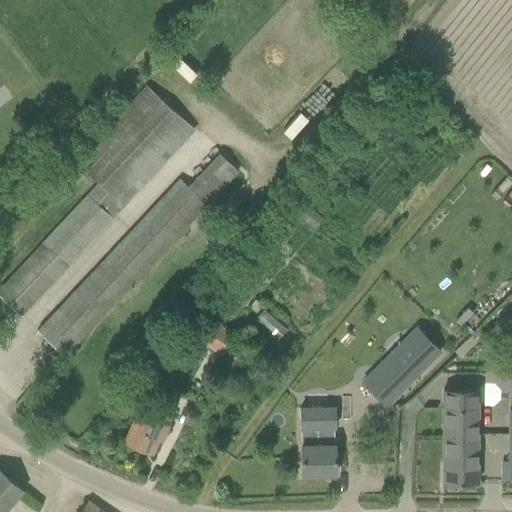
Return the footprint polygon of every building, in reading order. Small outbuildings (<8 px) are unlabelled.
[(99,183),(123,205),(194,129),(147,85),(76,161),(99,183)] [(48,354),(58,363),(64,356),(206,204),(188,187),(180,179),(37,330),(55,347),(48,354)] [(20,315),(112,217),(87,195),(0,288),(0,295),(13,308),(20,315)] [(323,218),(308,205),(298,215),(314,229),(323,218)] [(249,306),(256,312),(262,305),(255,299),(249,306)] [(511,338),(511,329),(502,319),(492,328),(507,344),(511,338)] [(210,320),(198,338),(221,354),(233,335),(210,320)] [(471,335),(454,351),(460,357),(477,341),(478,342),(486,335),(479,327),(471,334),(471,335)] [(416,328),(403,341),(391,354),(363,381),(386,404),(439,351),(416,328)] [(150,389),(146,399),(158,404),(162,394),(150,389)] [(443,437),(477,437),(477,390),(444,390),(444,407),(443,437)] [(158,438),(162,440),(176,407),(161,401),(160,405),(158,404),(146,399),(140,413),(137,412),(125,440),(151,453),(158,438)] [(301,444),(301,474),(308,474),(308,475),(319,475),(319,473),(335,473),(335,444),(334,444),(333,426),(335,426),(334,408),(299,408),(299,426),(317,426),(318,444),(301,444)] [(443,437),(443,483),(477,483),(477,437),(443,437)] [(0,511),(4,511),(24,490),(0,468),(0,511)] [(103,511),(88,501),(89,501),(88,500),(79,511),(103,511)]
